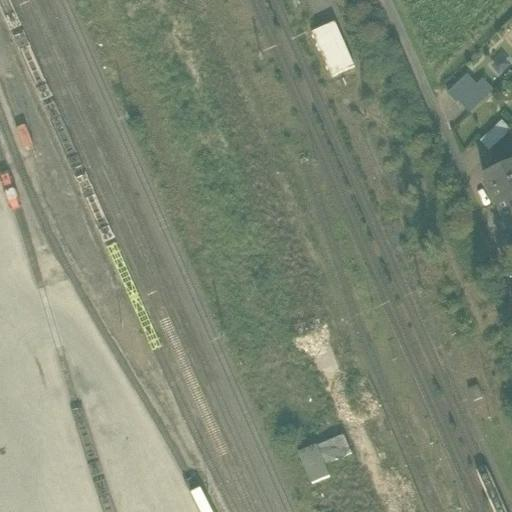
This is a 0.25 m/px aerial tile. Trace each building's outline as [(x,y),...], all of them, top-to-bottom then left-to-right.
[(313,35),(332,79),(355,69),(335,25),(313,35)] [(457,106),(459,103),(476,88),(467,78),(448,96),(457,106)] [(483,82),(476,88),(459,103),(470,115),(493,93),(483,82)] [(489,137),(498,145),(505,138),(496,130),(489,137)] [(475,150),(483,159),(498,145),(489,137),(475,150)] [(511,167),(485,180),(497,207),(511,200),(511,167)] [(511,200),(497,207),(509,235),(511,233),(511,200)] [(345,436),(317,448),(325,467),(353,455),(345,436)] [(330,478),(325,467),(317,448),(316,445),(299,452),(313,486),(330,478)]
